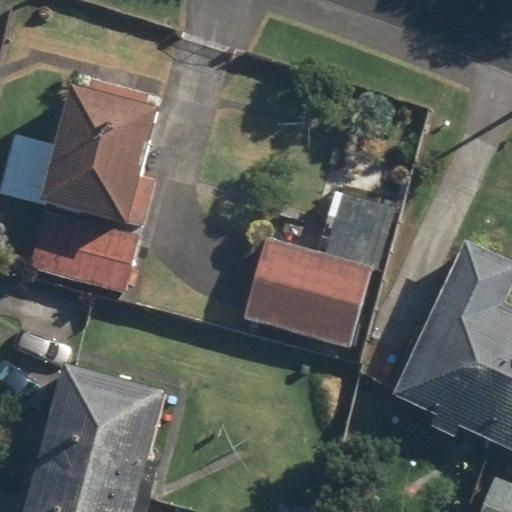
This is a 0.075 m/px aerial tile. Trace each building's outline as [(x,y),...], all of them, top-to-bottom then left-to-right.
[(172,101),(81,80),(53,203),(144,224),(172,101)] [(37,211),(23,264),(134,293),(148,240),(37,211)] [(273,237),(247,316),(359,352),(384,274),(273,237)] [(511,253),(482,239),(403,392),(511,448),(511,253)] [(147,511),(176,391),(78,368),(44,511),(147,511)] [(511,511),(511,483),(496,476),(480,511),(511,511)]
